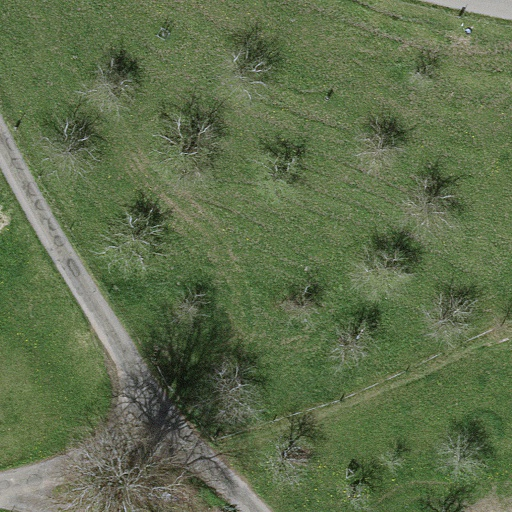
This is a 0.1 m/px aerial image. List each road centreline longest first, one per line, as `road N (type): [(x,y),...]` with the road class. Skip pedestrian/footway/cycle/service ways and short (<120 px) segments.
road 1 (track): [(0,141),(184,457),(243,511)]
road 2 (track): [(184,457),(0,488)]
